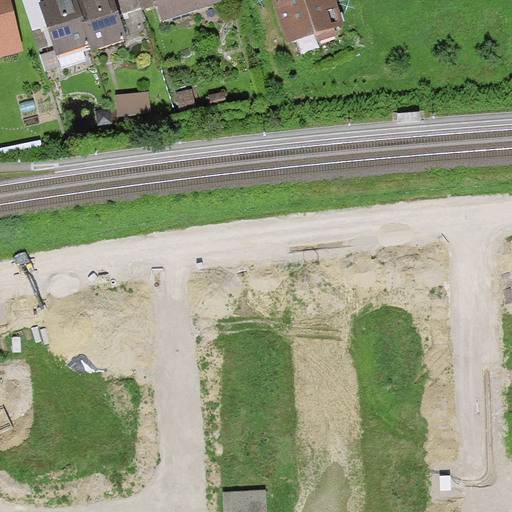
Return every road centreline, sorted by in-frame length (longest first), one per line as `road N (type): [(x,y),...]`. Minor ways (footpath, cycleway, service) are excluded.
road 1 (residential): [(471,212),(485,486),(495,506),(510,511)]
road 2 (residential): [(164,248),(471,212)]
road 3 (residential): [(159,511),(172,503),(181,462),(164,248)]
road 4 (residential): [(0,277),(164,248)]
